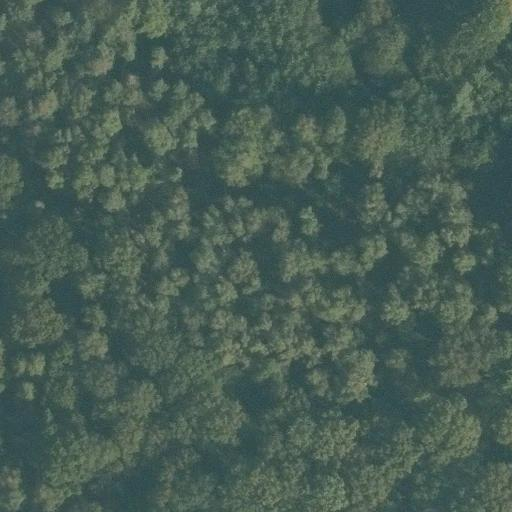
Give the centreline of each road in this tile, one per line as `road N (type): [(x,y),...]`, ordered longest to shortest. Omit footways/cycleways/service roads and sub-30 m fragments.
road 1 (track): [(0,166),(62,208),(72,228),(81,324),(101,354),(134,380),(190,460),(306,438),(511,376)]
road 2 (track): [(0,299),(39,511)]
